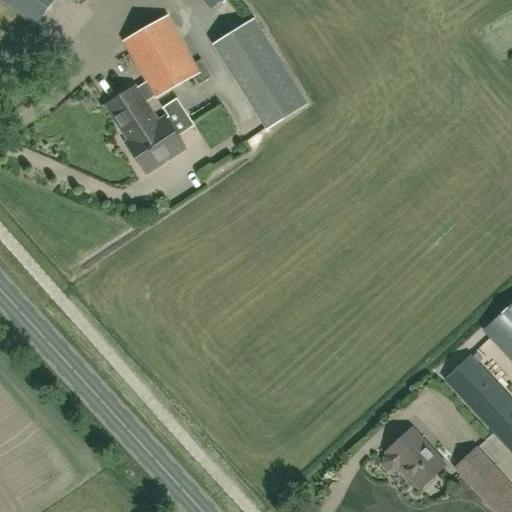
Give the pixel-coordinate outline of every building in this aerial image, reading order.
[(0,0),(0,1),(36,27),(55,0),(0,0)] [(104,0),(93,17),(121,37),(146,0),(104,0)] [(203,0),(211,10),(223,0),(203,0)] [(229,2),(220,11),(232,23),(241,14),(229,2)] [(107,106),(123,130),(131,142),(127,145),(145,174),(185,149),(177,138),(195,127),(177,100),(163,109),(169,118),(158,125),(145,104),(156,96),(157,98),(194,77),(199,86),(211,79),(202,62),(194,66),(167,18),(125,42),(148,83),(136,91),(134,88),(107,106)] [(308,108),(255,21),(214,46),(266,133),(308,108)] [(511,309),(487,333),(511,359),(511,309)] [(455,468),(495,511),(511,511),(511,401),(473,358),(446,382),(511,453),(511,489),(476,450),(455,468)] [(386,452),(388,454),(384,458),(385,466),(391,473),(398,473),(402,470),(420,489),(445,466),(411,429),(386,452)]
